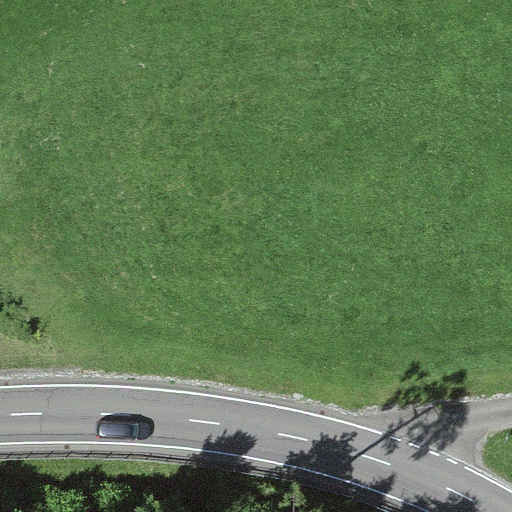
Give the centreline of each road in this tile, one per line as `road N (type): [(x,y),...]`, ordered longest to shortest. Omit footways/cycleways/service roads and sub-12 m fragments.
road 1 (tertiary): [(370,455),(188,411),(0,402)]
road 2 (unclassified): [(370,455),(449,420),(511,414)]
road 3 (tertiary): [(501,511),(370,455)]
